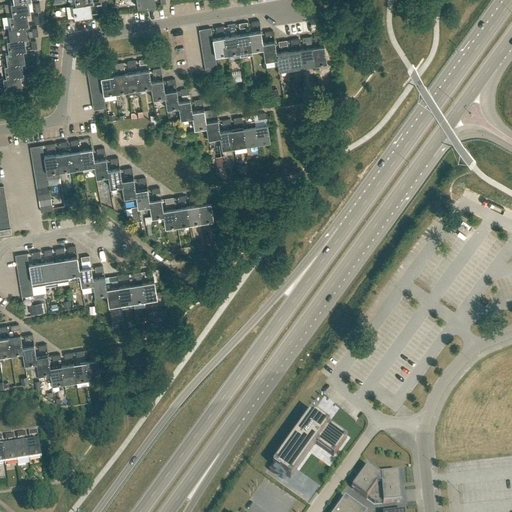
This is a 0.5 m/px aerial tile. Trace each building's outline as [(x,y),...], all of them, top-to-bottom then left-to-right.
[(30,13),(28,1),(14,3),(14,2),(11,3),(13,15),(27,13),(30,13)] [(92,15),(90,3),(76,5),(72,5),(74,18),(92,15)] [(29,25),(27,13),(13,15),(9,15),(11,27),(25,25),(25,26),(29,25)] [(27,37),(25,26),(25,25),(11,27),(8,28),(10,40),(24,38),(27,37)] [(262,43),(263,43),(261,31),(248,33),(251,50),(263,48),(262,43)] [(248,33),(237,35),(239,52),(240,56),(252,54),(251,50),(248,33)] [(227,54),(239,52),(237,35),(225,37),(227,54)] [(215,56),(227,54),(225,37),(212,39),(212,40),(213,46),(214,52),(215,56)] [(26,50),(24,38),(10,40),(7,40),(9,52),(23,50),(26,50)] [(276,53),(274,41),(263,43),(262,43),(263,48),(265,60),(277,58),(276,53)] [(311,47),(314,65),(327,63),(324,45),(311,47)] [(302,66),(314,65),(311,47),(300,49),(302,66)] [(290,68),(302,66),(300,49),(288,51),(290,68)] [(23,50),(9,52),(3,53),(5,65),(7,64),(7,65),(21,62),(21,63),(25,62),(23,50)] [(278,70),(290,68),(288,51),(276,53),(277,58),(278,70)] [(7,64),(5,65),(1,65),(3,77),(6,77),(20,75),(23,75),(21,63),(21,62),(7,65),(7,64)] [(101,78),(102,84),(103,90),(103,94),(116,92),(113,75),(111,64),(103,65),(104,70),(105,76),(101,77),(101,78)] [(150,81),(151,81),(149,69),(137,71),(139,89),(151,87),(150,81)] [(140,92),(139,89),(137,71),(125,73),(127,90),(128,94),(140,92)] [(116,92),(127,90),(125,73),(113,75),(116,92)] [(6,77),(3,77),(0,78),(2,90),(22,87),(20,75),(6,77)] [(164,91),(163,79),(151,81),(150,81),(151,87),(153,99),(165,97),(164,91)] [(178,101),(176,89),(164,91),(165,97),(167,109),(179,107),(178,101)] [(192,111),(190,99),(178,101),(179,107),(180,119),(192,117),(192,111)] [(104,102),(92,104),(93,110),(105,108),(104,102)] [(205,121),(206,121),(204,110),(192,111),(192,117),(194,129),(206,127),(205,121)] [(219,131),(220,131),(218,119),(206,121),(205,121),(206,127),(208,139),(220,137),(219,131)] [(255,126),(258,143),(270,141),(267,124),(255,126)] [(246,145),(258,143),(255,126),(243,128),(246,145)] [(234,147),(246,145),(243,128),(231,130),(234,147)] [(222,149),(234,147),(231,130),(220,131),(219,131),(220,137),(222,149)] [(94,165),(93,160),(94,160),(92,150),(92,148),(80,150),(83,167),(83,170),(95,168),(94,165)] [(71,169),(83,167),(80,150),(68,152),(71,169)] [(59,171),(71,169),(68,152),(56,154),(59,171)] [(46,173),(59,171),(56,154),(44,156),(44,157),(45,163),(46,169),(46,173)] [(224,167),(222,156),(215,157),(217,168),(224,167)] [(107,170),(105,158),(94,160),(93,160),(94,165),(96,178),(108,176),(107,170)] [(121,180),(119,168),(107,170),(108,176),(110,187),(122,185),(121,180)] [(133,178),(121,180),(122,185),(124,202),(136,200),(136,196),(136,195),(135,190),(133,178)] [(137,208),(149,206),(150,206),(149,200),(147,188),(135,190),(136,195),(136,196),(136,200),(137,208)] [(163,210),(161,198),(149,200),(150,206),(149,206),(151,217),(163,215),(163,210)] [(198,204),(201,222),(213,220),(211,202),(198,204)] [(189,224),(201,222),(198,204),(186,206),(189,224)] [(177,226),(189,224),(186,206),(174,208),(177,226)] [(165,228),(177,226),(174,208),(163,210),(163,215),(165,228)] [(79,268),(77,256),(65,258),(67,276),(68,275),(79,274),(79,268)] [(69,280),(68,275),(67,276),(65,258),(53,260),(56,282),(69,280)] [(44,284),(56,282),(53,260),(41,262),(44,284)] [(41,262),(29,264),(29,265),(30,271),(31,277),(32,283),(32,286),(33,289),(33,294),(46,292),(44,284),(44,279),(41,262)] [(92,278),(90,267),(79,268),(79,274),(81,286),(93,284),(92,278)] [(136,284),(130,285),(132,302),(144,300),(142,283),(140,272),(132,273),(133,278),(135,278),(136,284)] [(106,288),(104,276),(92,278),(93,284),(95,296),(107,294),(106,288)] [(142,283),(144,300),(157,298),(154,281),(142,283)] [(133,307),(132,302),(130,285),(118,287),(121,304),(121,309),(133,307)] [(107,294),(109,306),(121,304),(118,287),(106,288),(107,294)] [(139,314),(141,322),(147,320),(146,312),(139,314)] [(22,347),(20,335),(8,337),(11,354),(22,352),(23,352),(22,347)] [(0,355),(11,354),(8,337),(0,338),(0,355)] [(36,357),(34,345),(22,347),(23,352),(22,352),(24,364),(36,362),(36,357)] [(50,367),(48,355),(36,357),(36,362),(38,374),(50,372),(50,367)] [(85,361),(88,379),(100,377),(97,359),(85,361)] [(76,380),(88,379),(85,361),(73,363),(76,380)] [(64,382),(76,380),(73,363),(61,365),(64,382)] [(52,384),(64,382),(61,365),(50,367),(50,372),(52,384)] [(305,421),(272,466),(272,467),(287,477),(288,477),(290,479),(314,445),(315,444),(317,445),(333,457),(335,455),(347,438),(327,425),(326,426),(312,416),(307,423),(305,421)] [(26,443),(29,460),(41,458),(38,441),(26,443)] [(17,462),(29,460),(26,443),(14,445),(17,462)] [(5,464),(17,462),(14,445),(2,447),(5,464)] [(367,467),(360,478),(354,485),(352,489),(355,492),(366,500),(367,499),(374,504),(381,475),(380,475),(380,477),(367,467)] [(374,504),(383,503),(383,504),(396,503),(401,502),(400,498),(398,474),(381,475),(374,504)] [(363,511),(345,499),(334,511),(363,511)]
